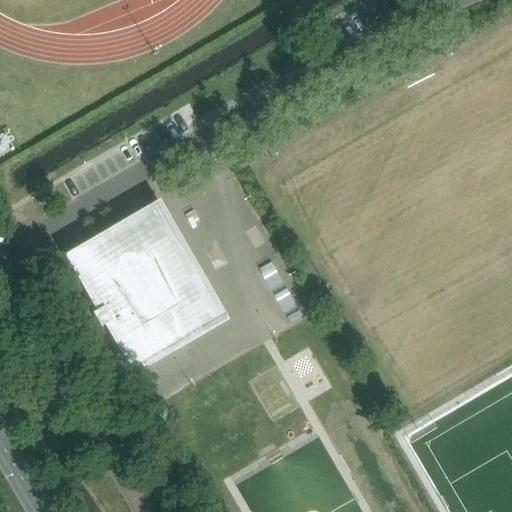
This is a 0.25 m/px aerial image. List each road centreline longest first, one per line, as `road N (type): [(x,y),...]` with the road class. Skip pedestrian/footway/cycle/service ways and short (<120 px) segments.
road 1 (residential): [(453,0),(72,198),(0,249)]
road 2 (residential): [(142,511),(0,258)]
